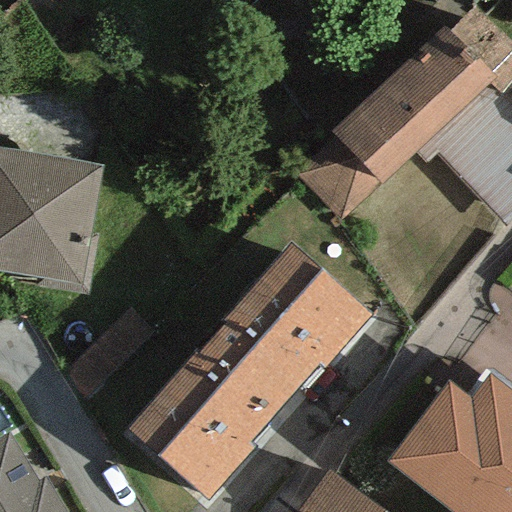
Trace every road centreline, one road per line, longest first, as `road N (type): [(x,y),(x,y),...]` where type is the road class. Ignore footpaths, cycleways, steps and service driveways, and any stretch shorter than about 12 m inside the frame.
road 1 (residential): [(284,511),(511,231)]
road 2 (residential): [(0,363),(51,407),(114,511)]
